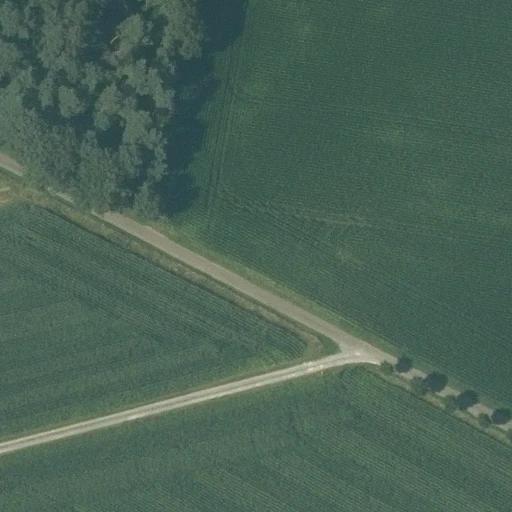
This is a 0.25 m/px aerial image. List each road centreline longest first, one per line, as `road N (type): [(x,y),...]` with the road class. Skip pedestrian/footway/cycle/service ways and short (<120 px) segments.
road 1 (unclassified): [(0,159),(511,428)]
road 2 (track): [(368,351),(0,446)]
